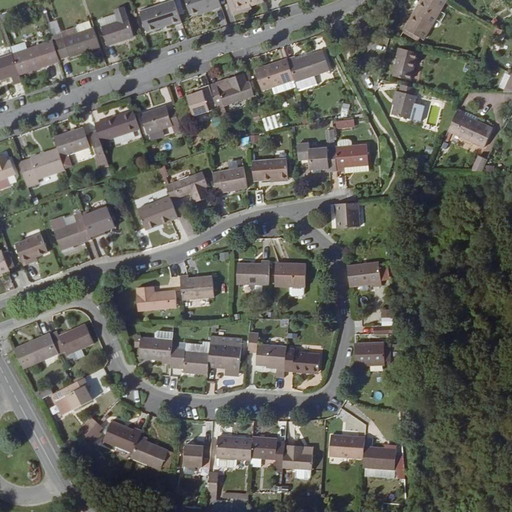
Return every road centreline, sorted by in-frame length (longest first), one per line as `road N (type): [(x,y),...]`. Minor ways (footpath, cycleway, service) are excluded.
road 1 (residential): [(92,311),(125,376),(167,399),(208,407),(247,398),(312,400),(330,386),(345,335),(331,250),(288,212),(228,226),(168,256),(105,269)]
road 2 (unclassified): [(364,0),(0,124)]
road 3 (secondary): [(85,511),(51,467),(0,369)]
